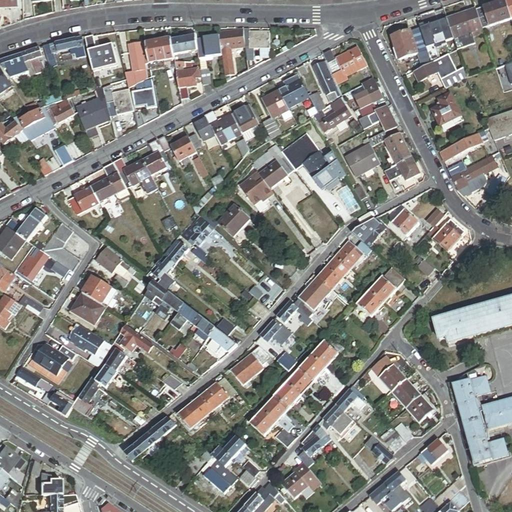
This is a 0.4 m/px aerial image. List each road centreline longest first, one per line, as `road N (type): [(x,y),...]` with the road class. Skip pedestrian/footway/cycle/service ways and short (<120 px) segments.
road 1 (residential): [(112,461),(242,349),(346,228),(440,180)]
road 2 (residential): [(0,211),(361,17)]
road 3 (residential): [(0,47),(154,11),(361,17)]
road 4 (residential): [(393,333),(234,511)]
road 5 (residential): [(440,180),(361,17)]
road 6 (residential): [(344,511),(452,421)]
road 7 (residential): [(488,232),(393,333)]
road 8 (secondary): [(112,461),(0,392)]
